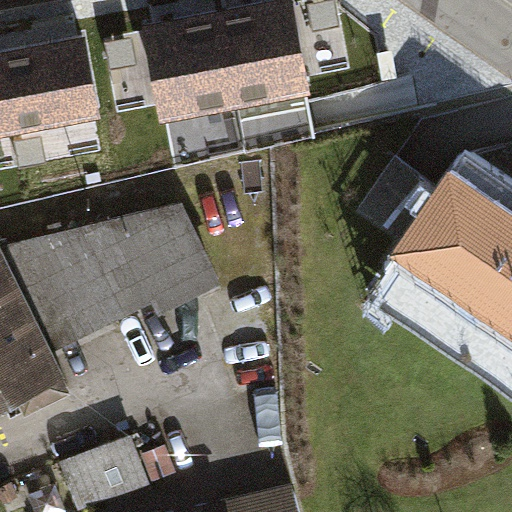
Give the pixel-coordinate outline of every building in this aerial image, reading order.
[(291,0),(257,0),(221,8),(238,94),(308,79),(291,0)] [(221,8),(151,21),(169,108),(238,94),(221,8)] [(98,106),(85,33),(0,49),(0,63),(11,122),(98,106)] [(0,124),(11,122),(0,63),(0,124)] [(511,177),(471,150),(376,288),(511,381),(511,177)] [(0,400),(20,391),(26,405),(68,385),(55,359),(45,363),(37,346),(152,289),(159,303),(215,274),(186,217),(125,231),(119,223),(65,235),(62,224),(52,226),(54,238),(2,251),(0,246),(0,400)] [(93,499),(151,470),(131,430),(73,459),(93,499)] [(299,511),(294,491),(208,511),(299,511)]
